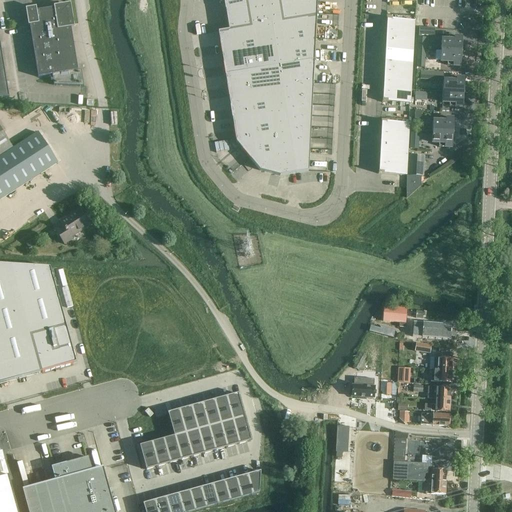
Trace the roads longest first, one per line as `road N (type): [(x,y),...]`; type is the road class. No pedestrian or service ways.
road 1 (unclassified): [(186,0),(192,90),(212,174),(235,199),(316,220),(337,206),(351,0)]
road 2 (unclassified): [(472,511),(498,0)]
road 3 (unclassified): [(0,419),(18,413),(43,425),(128,400)]
